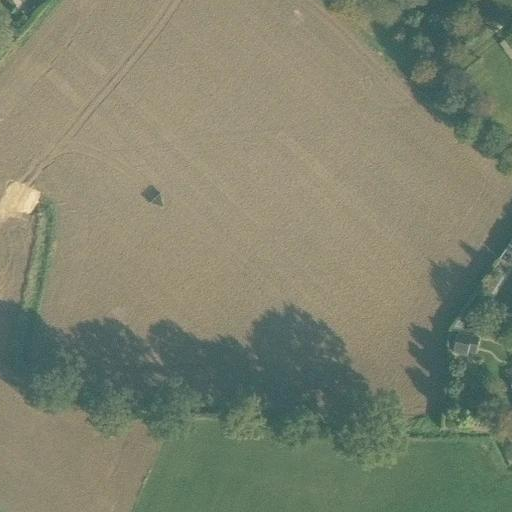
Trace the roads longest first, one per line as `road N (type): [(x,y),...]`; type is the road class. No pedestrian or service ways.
road 1 (residential): [(0,305),(67,352),(128,375),(292,398),(317,385),(430,176),(439,135),(305,0)]
road 2 (residential): [(183,0),(0,218)]
